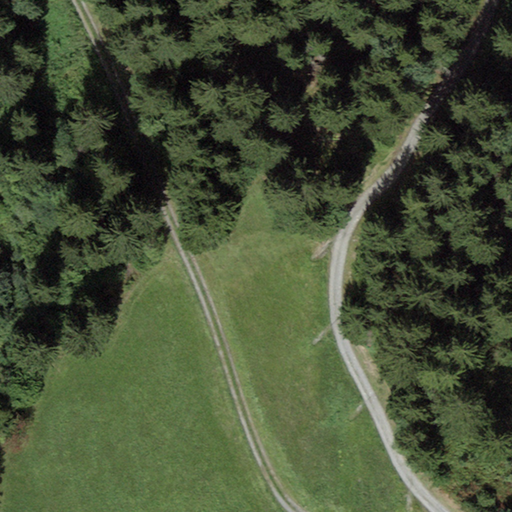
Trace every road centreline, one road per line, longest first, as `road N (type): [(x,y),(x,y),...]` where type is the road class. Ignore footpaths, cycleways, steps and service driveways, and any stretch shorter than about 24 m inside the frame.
road 1 (track): [(443,511),(393,451),(342,343),(340,255),(354,198),(463,76),(504,0)]
road 2 (track): [(78,0),(215,282),(251,424),(324,511)]
